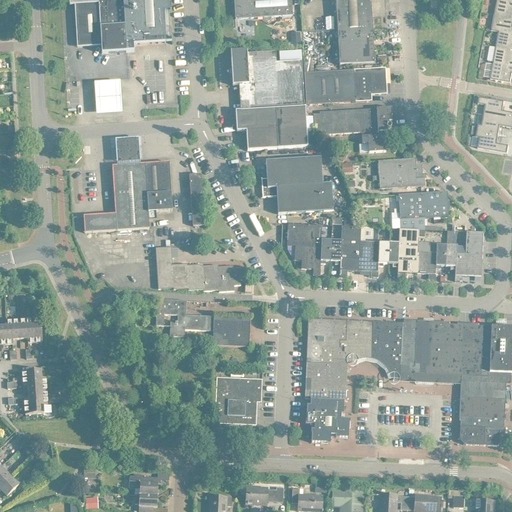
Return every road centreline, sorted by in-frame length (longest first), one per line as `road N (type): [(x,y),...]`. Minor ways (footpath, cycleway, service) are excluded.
road 1 (residential): [(410,77),(423,132),(506,219),(504,288),(478,303),(290,296)]
road 2 (tertiary): [(47,242),(139,429),(158,450),(182,457)]
road 3 (tertiary): [(280,462),(510,475)]
road 4 (residential): [(290,296),(210,140)]
road 5 (residential): [(280,462),(290,296)]
road 6 (residential): [(41,129),(201,123)]
road 7 (residential): [(290,296),(149,292)]
